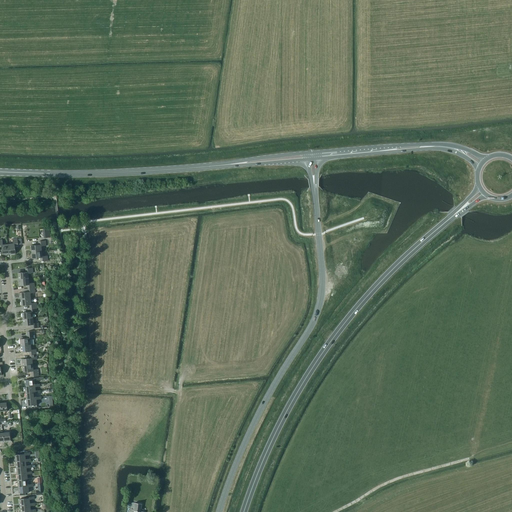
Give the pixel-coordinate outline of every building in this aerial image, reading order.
[(13,244),(8,244),(9,254),(15,253),(14,245),(18,245),(17,238),(12,239),(13,244)] [(2,255),(9,254),(8,244),(3,245),(2,240),(0,240),(0,246),(1,247),(2,255)] [(31,246),(32,252),(41,251),(41,246),(46,246),(45,241),(39,241),(39,245),(31,246)] [(41,251),(32,252),(32,259),(40,258),(41,262),(47,261),(47,256),(42,256),(41,251)] [(18,273),(18,279),(28,278),(28,273),(33,273),(32,268),(26,269),(26,272),(18,273)] [(27,285),(28,289),(34,288),(34,283),(29,284),(28,278),(18,279),(19,286),(27,285)] [(20,293),(21,299),(31,298),(30,293),(35,293),(34,288),(28,289),(28,292),(20,293)] [(29,305),(30,308),(37,308),(36,303),(31,304),(31,300),(31,298),(21,299),(21,306),(29,305)] [(22,313),(23,319),(33,318),(32,313),(37,313),(37,308),(30,308),(30,312),(22,313)] [(33,323),(33,318),(23,319),(23,326),(32,325),(32,329),(39,328),(38,323),(33,323)] [(20,339),(21,346),(30,345),(30,340),(35,339),(34,331),(27,332),(28,338),(20,339)] [(29,352),(30,355),(36,354),(36,349),(31,350),(30,345),(21,346),(21,352),(29,352)] [(22,359),(23,366),(32,365),(32,359),(37,359),(36,354),(30,355),(30,358),(22,359)] [(23,366),(23,372),(31,371),(32,377),(39,376),(38,369),(33,370),(32,365),(23,366)] [(24,380),(25,387),(35,386),(35,385),(34,381),(39,380),(39,378),(34,378),(34,379),(33,379),(28,380),(24,380)] [(35,385),(35,386),(25,387),(26,393),(35,392),(35,391),(35,387),(40,386),(40,384),(35,385)] [(26,393),(26,399),(36,398),(36,397),(36,393),(40,393),(40,390),(35,391),(35,392),(26,393)] [(36,397),(36,398),(26,399),(27,406),(37,404),(36,399),(41,399),(41,396),(36,397)] [(15,455),(16,461),(26,460),(25,459),(25,455),(30,455),(30,452),(25,453),(25,451),(16,452),(16,455),(15,455)] [(16,461),(17,468),(26,467),(26,466),(26,461),(31,461),(31,459),(25,459),(26,460),(16,461)] [(26,466),(26,467),(17,468),(17,474),(27,473),(27,472),(26,468),(31,467),(31,465),(26,466)] [(27,472),(27,473),(17,474),(18,480),(27,479),(27,478),(27,474),(32,474),(32,471),(27,472)] [(27,478),(27,479),(18,480),(18,487),(28,485),(28,484),(28,480),(33,480),(32,478),(27,478)] [(28,485),(18,487),(19,493),(25,492),(29,492),(28,487),(33,486),(33,484),(28,484),(28,485)] [(20,505),(30,504),(30,503),(30,499),(34,499),(34,496),(29,497),(29,498),(20,499),(20,505)] [(20,505),(21,511),(31,511),(31,510),(30,506),(35,505),(35,503),(30,503),(30,504),(20,505)] [(143,511),(144,511),(140,511),(141,504),(135,503),(133,511),(143,511)]
